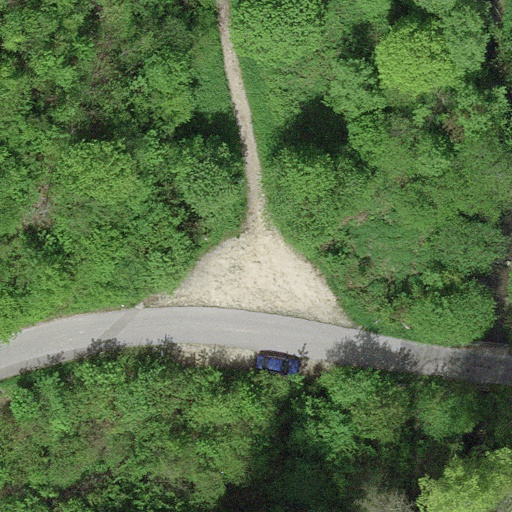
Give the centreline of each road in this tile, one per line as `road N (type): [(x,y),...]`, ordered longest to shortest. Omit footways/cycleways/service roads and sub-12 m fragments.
road 1 (unclassified): [(446,364),(182,336),(108,338),(0,360)]
road 2 (track): [(215,0),(257,217),(262,339)]
